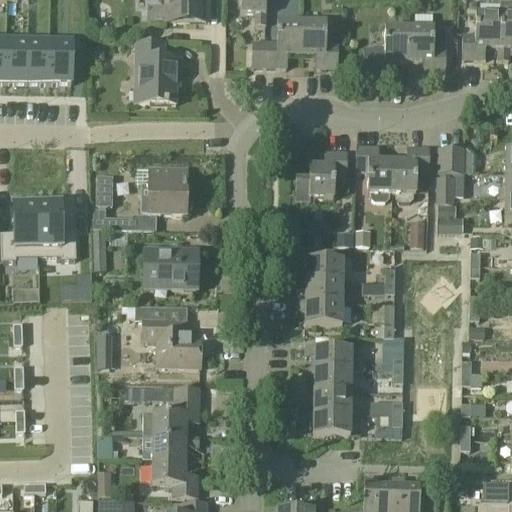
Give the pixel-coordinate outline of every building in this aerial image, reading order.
[(208,26),(208,0),(164,0),(164,25),(208,26)] [(264,31),(264,0),(239,0),(239,18),(254,18),(253,31),(264,31)] [(461,40),(460,65),(483,65),(484,53),(497,53),(498,19),(498,6),(498,3),(478,2),(478,19),(474,19),(473,41),(461,40)] [(497,53),(497,65),(508,65),(508,53),(510,53),(511,56),(511,55),(511,4),(511,6),(498,6),(498,19),(497,53)] [(300,61),(300,27),(276,27),(275,47),(263,47),(250,47),(250,72),(262,73),(286,73),(286,61),(300,61)] [(325,28),(300,27),(300,61),(313,61),(313,73),(336,74),(337,48),(324,48),(325,28)] [(408,33),(383,33),(383,53),(370,53),(362,53),(362,78),(370,78),(393,79),(393,67),(407,67),(408,33)] [(408,33),(407,67),(421,67),(421,79),(444,79),(444,33),(408,33)] [(5,47),(4,87),(26,88),(27,48),(5,47)] [(179,63),(164,63),(165,48),(134,47),(134,62),(133,108),(175,109),(175,81),(179,81),(179,63)] [(27,48),(26,88),(47,88),(48,48),(27,48)] [(48,48),(47,88),(69,89),(70,89),(71,48),(70,48),(70,49),(48,48)] [(88,52),(88,64),(90,64),(98,64),(103,59),(103,51),(90,51),(90,52),(88,52)] [(388,199),(390,199),(391,165),(377,164),(377,152),(354,152),(354,177),(366,178),(366,198),(369,198),(369,205),(373,208),(384,208),(388,204),(388,199)] [(391,165),(390,199),(394,199),(394,204),(397,208),(408,208),(412,204),(412,199),(415,199),(415,179),(428,179),(428,153),(405,153),(405,165),(391,165)] [(450,179),(450,153),(437,153),(437,179),(450,179)] [(463,153),(450,153),(450,179),(463,179),(463,153)] [(309,181),(294,181),(294,207),(309,207),(309,203),(333,204),(333,183),(345,183),(346,158),(323,157),(323,169),(309,169),(309,181)] [(137,174),(136,189),(140,189),(140,220),(182,221),(184,221),(184,175),(137,174)] [(498,192),(498,202),(503,202),(511,202),(511,178),(504,179),(504,192),(498,192)] [(95,181),(95,211),(104,211),(111,211),(111,182),(95,181)] [(438,185),(437,204),(437,210),(451,210),(452,185),(438,185)] [(511,202),(503,202),(503,227),(511,227),(511,202)] [(50,205),(36,206),(37,263),(60,262),(60,266),(75,265),(74,237),(60,237),(60,208),(50,209),(50,205)] [(12,239),(0,239),(0,267),(15,267),(15,263),(37,263),(36,206),(21,206),(21,209),(12,210),(12,239)] [(451,224),(451,212),(439,211),(439,224),(451,224)] [(91,215),(91,235),(131,236),(131,223),(104,223),(104,215),(91,215)] [(438,238),(458,238),(458,224),(439,224),(438,238)] [(104,237),(91,237),(91,260),(92,260),(93,276),(106,275),(105,259),(104,237)] [(368,251),(368,239),(354,239),(354,251),(368,251)] [(480,240),(470,240),(470,252),(480,252),(480,240)] [(337,241),(337,251),(349,251),(350,241),(337,241)] [(409,243),(409,253),(423,253),(423,244),(409,243)] [(196,257),(143,256),(142,295),(195,296),(196,257)] [(469,259),(469,270),(478,271),(479,259),(469,259)] [(304,286),(341,287),(341,264),(296,264),(296,274),(304,274),(304,285),(304,286)] [(478,271),(469,270),(469,284),(478,284),(478,271)] [(384,288),(393,288),(393,275),(384,275),(384,288)] [(341,308),(341,287),(304,286),(304,285),(295,284),(295,286),(295,295),(304,295),(304,306),(304,308),(341,308)] [(375,287),(374,300),(383,300),(384,288),(375,287)] [(393,300),(393,288),(384,288),(383,300),(393,300)] [(468,302),(468,313),(478,313),(478,302),(468,302)] [(304,308),(304,306),(295,306),(295,308),(295,316),(304,316),(304,330),(340,331),(341,308),(304,308)] [(383,309),(382,344),(392,344),(392,331),(393,309),(383,309)] [(185,327),(164,327),(165,312),(134,312),(133,326),(141,327),(140,347),(155,348),(154,373),(199,375),(199,345),(189,345),(189,339),(185,339),(185,327)] [(478,313),(468,313),(468,326),(477,326),(478,313)] [(21,329),(12,330),(12,340),(21,340),(21,329)] [(480,333),(468,333),(468,344),(480,344),(480,333)] [(21,340),(12,340),(12,351),(21,351),(21,340)] [(312,375),(350,375),(362,376),(362,366),(350,366),(350,353),(304,352),(304,362),(313,362),(312,373),(312,375)] [(392,364),(392,376),(402,376),(402,364),(392,364)] [(460,378),(470,378),(470,366),(461,367),(460,378)] [(22,372),(13,373),(13,384),(22,383),(22,372)] [(312,396),(349,397),(350,375),(312,375),(312,373),(304,373),(304,375),(303,384),(312,384),(312,395),(312,396)] [(401,389),(402,376),(392,376),(392,389),(401,389)] [(470,391),(470,378),(460,378),(460,391),(470,391)] [(22,383),(13,384),(14,394),(23,394),(22,383)] [(142,417),(142,442),(151,442),(185,442),(185,441),(186,428),(198,429),(199,393),(173,393),(173,394),(154,393),(154,407),(173,408),(172,418),(152,418),(142,417)] [(312,418),(349,419),(349,408),(349,397),(312,396),(312,395),(303,395),(303,396),(303,405),(312,405),(312,416),(312,418)] [(381,407),(380,419),(382,419),(392,420),(392,408),(381,407)] [(392,408),(392,420),(401,420),(401,408),(392,408)] [(460,409),(460,422),(469,422),(469,409),(460,409)] [(23,416),(14,416),(15,427),(24,426),(23,416)] [(349,419),(312,418),(312,416),(303,416),(303,418),(303,427),(312,427),(311,440),(348,441),(349,419)] [(374,419),(374,441),(381,441),(401,442),(401,438),(401,432),(401,420),(392,420),(380,419),(374,419)] [(24,426),(15,427),(15,437),(24,437),(24,426)] [(459,443),(469,443),(469,432),(459,432),(459,443)] [(151,442),(142,442),(151,442),(151,466),(185,467),(185,453),(197,454),(197,441),(185,441),(185,442),(151,442)] [(468,457),(469,443),(459,443),(459,456),(468,457)] [(185,467),(151,466),(150,490),(171,491),(171,503),(196,504),(197,481),(185,481),(185,467)] [(390,511),(391,487),(390,487),(376,487),(376,482),(363,482),(362,511),(390,511)] [(391,487),(390,511),(418,511),(419,488),(403,488),(404,482),(390,482),(390,487),(391,487)] [(484,485),(484,502),(508,502),(508,485),(484,485)] [(109,488),(98,489),(98,500),(109,500),(109,488)] [(44,489),(33,490),(34,499),(44,498),(44,489)] [(30,490),(23,490),(23,499),(34,499),(33,490),(30,490)]
